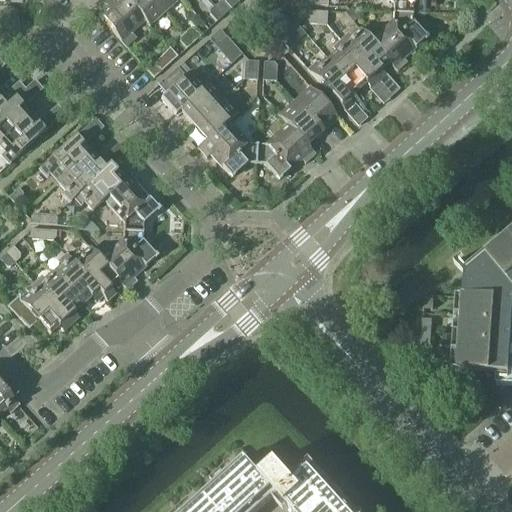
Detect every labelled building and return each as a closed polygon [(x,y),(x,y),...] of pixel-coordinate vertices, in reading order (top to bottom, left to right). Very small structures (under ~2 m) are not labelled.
[(126,0),(109,0),(103,6),(107,11),(99,17),(126,48),(136,39),(131,34),(145,22),(145,21),(126,0)] [(153,0),(126,0),(145,21),(145,22),(150,27),(166,13),(153,0)] [(153,0),(166,13),(180,0),(153,0)] [(319,0),(320,7),(330,8),(330,0),(319,0)] [(391,0),(396,5),(396,14),(414,15),(414,7),(422,0),(391,0)] [(220,3),(215,7),(224,17),(231,11),(224,3),(220,3)] [(224,17),(215,7),(210,12),(210,15),(217,23),(224,17)] [(313,26),(318,26),(319,13),(311,12),(310,22),(313,26)] [(319,13),(318,26),(329,27),(329,14),(319,13)] [(396,24),(374,44),(392,63),(399,72),(409,62),(406,59),(428,39),(414,23),(414,15),(396,14),(396,24)] [(190,30),(185,34),(194,44),(200,38),(193,30),(190,30)] [(216,46),(219,46),(227,39),(221,32),(211,41),(216,46)] [(350,36),(343,43),(379,83),(386,77),(382,72),(392,63),(374,44),(363,32),(354,40),(350,36)] [(194,44),(185,34),(179,40),(179,43),(186,51),(194,44)] [(282,41),(290,51),(296,46),(296,43),(289,35),(282,41)] [(337,54),(329,61),(358,93),(366,86),(370,91),(379,83),(343,43),(334,51),(337,54)] [(358,93),(329,61),(322,68),(318,64),(309,72),(346,113),(355,105),(351,100),(358,93)] [(247,64),(246,73),(259,74),(260,63),(250,62),(247,64)] [(266,63),(265,75),(278,75),(279,68),(276,64),(266,63)] [(146,69),(155,79),(161,73),(154,65),(150,65),(146,69)] [(176,116),(180,113),(180,112),(205,89),(191,73),(186,78),(179,70),(159,88),(165,96),(161,99),(176,116)] [(259,74),(246,73),(245,80),(258,81),(259,74)] [(278,75),(265,75),(264,82),(277,83),(278,75)] [(180,112),(180,113),(193,127),(224,98),(211,83),(205,89),(180,112)] [(310,90),(295,104),(322,134),(337,121),(310,90)] [(0,142),(29,116),(22,108),(26,103),(20,96),(10,105),(0,113),(0,142)] [(0,113),(10,105),(4,98),(0,102),(0,113)] [(193,127),(206,142),(207,142),(229,122),(229,123),(239,114),(224,98),(193,127)] [(279,118),(287,128),(288,127),(306,148),(307,147),(322,134),(295,104),(279,118)] [(29,116),(0,142),(0,146),(6,153),(1,157),(9,166),(50,130),(42,121),(37,125),(29,116)] [(246,165),(255,166),(257,145),(249,144),(229,123),(229,122),(207,142),(206,142),(199,149),(208,159),(212,156),(232,178),(246,165)] [(257,145),(255,166),(265,166),(278,182),(301,162),(304,166),(315,157),(307,147),(306,148),(288,127),(287,128),(267,145),(257,145)] [(50,177),(58,185),(91,156),(83,147),(87,143),(80,136),(39,173),(46,180),(50,177)] [(69,205),(74,201),(110,168),(104,161),(99,165),(91,156),(58,185),(65,194),(61,197),(69,205)] [(93,214),(104,203),(124,185),(124,184),(117,176),(122,171),(115,164),(110,168),(74,201),(80,208),(84,204),(93,214)] [(124,225),(123,234),(143,235),(143,226),(159,212),(138,189),(142,186),(133,176),(124,184),(124,185),(104,203),(124,225)] [(8,201),(14,208),(23,201),(23,198),(18,192),(8,201)] [(29,227),(42,228),(42,218),(33,218),(30,220),(29,227)] [(42,218),(42,228),(56,229),(57,222),(55,219),(42,218)] [(86,218),(75,227),(78,231),(99,233),(86,218)] [(32,243),(42,244),(42,234),(29,233),(29,240),(32,243)] [(42,234),(42,244),(53,244),(56,241),(56,234),(42,234)] [(100,264),(119,285),(127,294),(136,285),(132,280),(156,259),(142,244),(143,235),(123,234),(123,243),(100,264)] [(511,238),(465,278),(458,373),(509,377),(511,340),(511,238)] [(12,250),(5,256),(14,266),(19,261),(19,258),(12,250)] [(71,264),(102,299),(108,305),(115,299),(110,293),(119,285),(100,264),(90,253),(82,261),(79,257),(71,264)] [(14,266),(5,256),(0,260),(0,264),(5,270),(9,270),(14,266)] [(61,270),(53,278),(82,310),(91,301),(95,306),(102,299),(71,264),(66,259),(58,266),(61,270)] [(41,281),(34,288),(70,328),(78,321),(74,317),(82,310),(53,278),(44,285),(41,281)] [(70,328),(34,288),(26,295),(29,298),(21,306),(18,302),(9,310),(29,333),(37,325),(49,339),(58,331),(62,335),(70,328)] [(423,310),(433,311),(434,298),(424,298),(423,310)] [(423,321),(422,334),(431,334),(432,322),(423,321)] [(431,334),(422,334),(421,346),(430,347),(431,334)] [(419,371),(428,371),(429,359),(420,358),(419,371)] [(0,415),(5,411),(8,415),(17,407),(0,388),(0,415)] [(291,511),(347,511),(311,471),(295,485),(277,465),(263,478),(248,461),(190,511),(253,511),(275,493),(291,511)]
